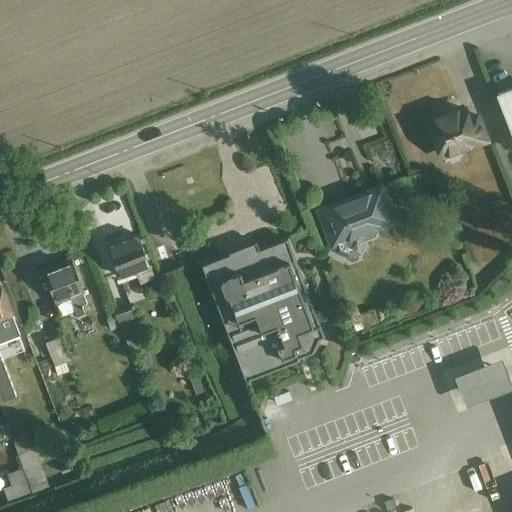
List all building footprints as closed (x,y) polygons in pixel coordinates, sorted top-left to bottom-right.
[(511,123),(511,83),(499,88),(511,123)] [(443,157),(481,142),(465,100),(427,114),(443,157)] [(333,247),(397,221),(381,180),(316,206),(333,247)] [(119,274),(151,263),(138,226),(106,237),(119,274)] [(202,259),(247,377),(332,344),(290,235),(262,245),(258,237),(202,259)] [(60,303),(86,293),(72,255),(46,265),(60,303)] [(0,339),(21,332),(2,283),(0,283),(0,339)] [(115,308),(122,335),(141,330),(134,303),(115,308)] [(62,333),(48,334),(50,370),(65,369),(62,333)] [(463,399),(511,381),(500,351),(452,368),(463,399)] [(1,354),(0,353),(0,396),(13,392),(1,354)] [(9,437),(20,465),(5,471),(9,482),(2,484),(7,499),(47,484),(27,430),(9,437)] [(382,511),(382,510),(379,510),(377,498),(349,503),(351,511),(382,511)]
